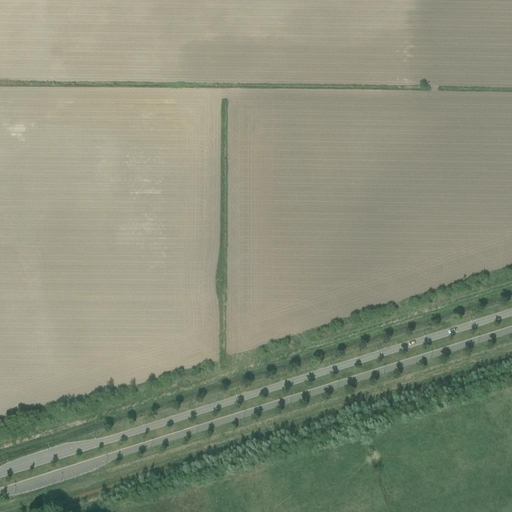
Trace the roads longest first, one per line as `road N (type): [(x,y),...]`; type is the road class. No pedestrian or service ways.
road 1 (tertiary): [(0,491),(511,329)]
road 2 (tertiary): [(511,311),(0,473)]
